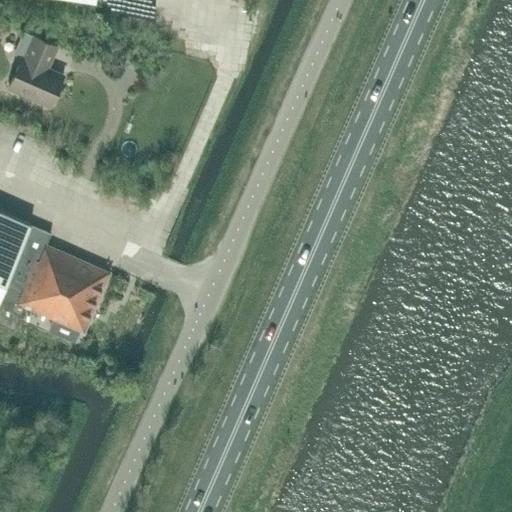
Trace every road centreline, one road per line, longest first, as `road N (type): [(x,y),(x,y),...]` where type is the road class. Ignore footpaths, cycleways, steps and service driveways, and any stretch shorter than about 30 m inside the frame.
road 1 (unclassified): [(110,511),(341,0)]
road 2 (primary): [(199,511),(424,0)]
